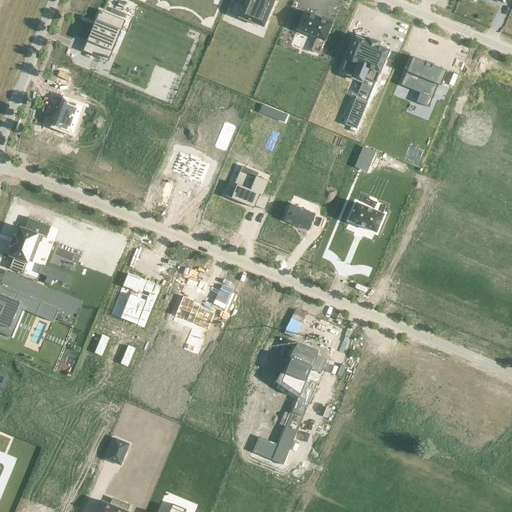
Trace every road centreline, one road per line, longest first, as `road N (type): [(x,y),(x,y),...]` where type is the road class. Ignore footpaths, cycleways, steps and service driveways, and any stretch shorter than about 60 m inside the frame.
road 1 (residential): [(511,375),(0,164)]
road 2 (residential): [(0,144),(53,0)]
road 3 (residential): [(385,0),(511,52)]
